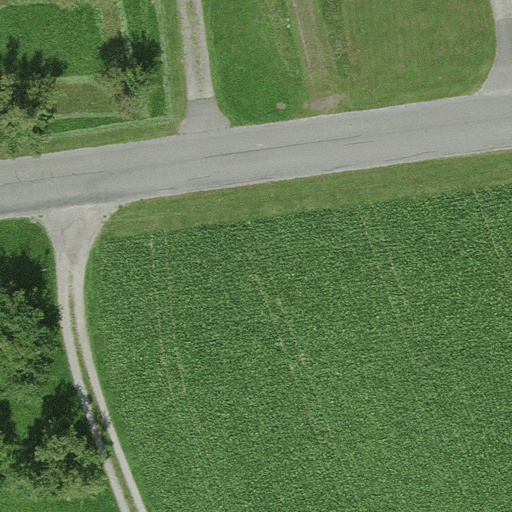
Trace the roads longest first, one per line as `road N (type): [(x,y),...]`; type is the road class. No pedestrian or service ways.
road 1 (unclassified): [(0,187),(511,124)]
road 2 (track): [(143,511),(95,387),(79,306),(80,251),(102,174)]
